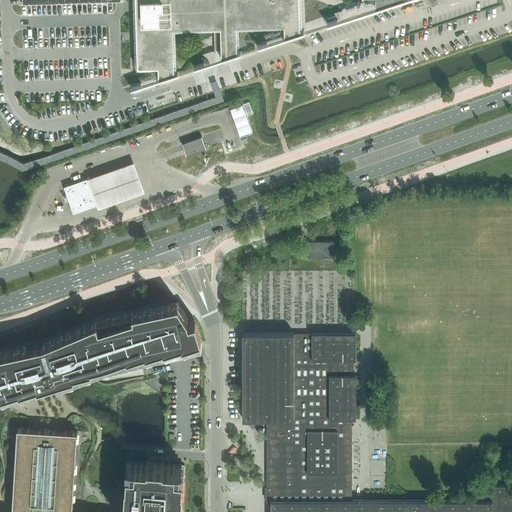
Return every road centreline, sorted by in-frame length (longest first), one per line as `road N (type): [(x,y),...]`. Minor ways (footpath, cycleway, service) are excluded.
road 1 (primary): [(208,229),(511,121)]
road 2 (primary): [(511,95),(224,197)]
road 3 (primary): [(224,197),(3,275)]
road 4 (unclassified): [(209,314),(215,511)]
road 5 (primary): [(0,304),(130,258)]
